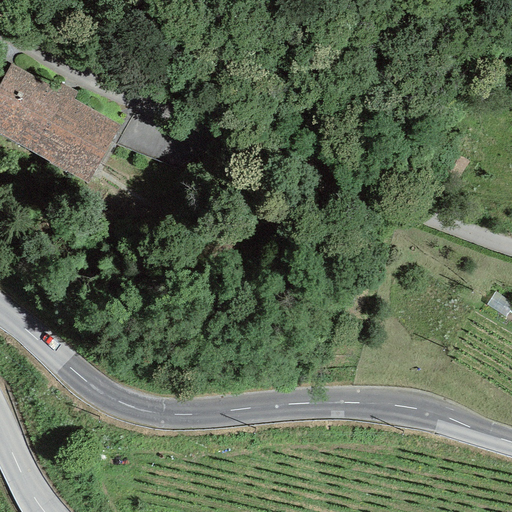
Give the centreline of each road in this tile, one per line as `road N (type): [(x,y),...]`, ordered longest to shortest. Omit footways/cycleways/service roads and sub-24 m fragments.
road 1 (unclassified): [(511,243),(228,138),(0,25)]
road 2 (tertiary): [(0,309),(86,383),(135,407),(206,412),(383,402),(511,440)]
